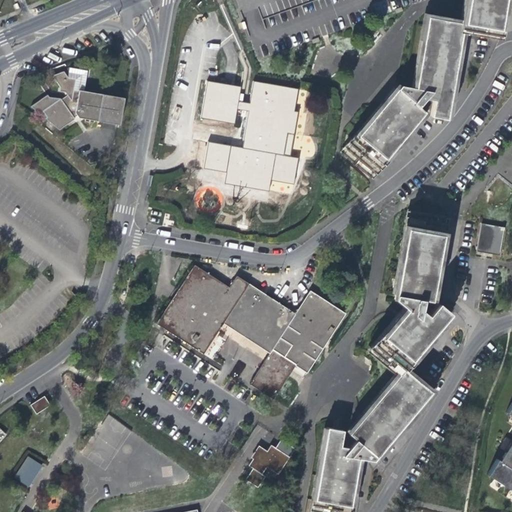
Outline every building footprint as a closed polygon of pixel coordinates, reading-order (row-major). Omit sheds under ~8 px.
[(503,0),(465,0),(462,22),(461,30),(498,36),(503,0)] [(461,30),(462,22),(427,17),(415,88),(424,113),(427,116),(446,118),(461,30)] [(67,77),(63,71),(51,77),(58,85),(55,88),(60,89),(64,93),(61,95),(58,98),(57,97),(48,96),(45,94),(29,106),(58,129),(74,119),(72,117),(75,114),(78,118),(119,125),(124,98),(83,91),(87,71),(69,67),(67,77)] [(241,141),(242,141),(244,142),(243,149),(241,148),(206,142),(201,167),(224,171),(224,173),(222,183),(268,191),(269,181),(270,179),(292,183),(297,158),(281,156),(276,155),(280,133),(285,134),(290,134),(294,112),(293,112),(288,111),(293,88),(252,81),(248,104),(237,102),(240,87),(213,82),(207,81),(200,119),(233,124),(236,109),(247,111),(241,141)] [(424,113),(415,88),(399,85),(341,153),(371,178),(424,113)] [(297,89),(293,88),(288,111),(293,112),(297,89)] [(281,156),(285,134),(280,133),(276,155),(281,156)] [(267,193),(268,191),(222,183),(222,185),(267,193)] [(430,301),(445,217),(409,210),(393,299),(405,310),(399,316),(370,350),(399,374),(403,369),(449,314),(436,303),(435,305),(430,301)] [(481,223),(476,250),(500,254),(505,227),(481,223)] [(306,372),(344,313),(309,292),(302,303),(295,314),(249,285),(236,277),(229,288),(194,266),(178,291),(224,320),(272,350),(295,365),(306,372)] [(217,330),(221,324),(224,320),(178,291),(171,301),(217,330)] [(203,354),(217,330),(171,301),(157,324),(203,354)] [(221,324),(269,354),(272,350),(224,320),(221,324)] [(204,355),(211,358),(215,349),(208,346),(204,355)] [(292,370),(295,365),(272,350),(269,354),(265,361),(288,376),(292,370)] [(273,399),(288,376),(265,361),(250,384),(273,399)] [(431,392),(403,369),(399,374),(372,405),(348,433),(355,439),(349,447),(339,446),(342,430),(326,428),(310,511),(348,511),(358,458),(372,461),(431,392)] [(46,393),(32,403),(38,412),(52,403),(46,393)] [(511,406),(508,413),(511,415),(511,443),(503,457),(504,458),(502,461),(498,458),(488,474),(511,488),(511,406)] [(296,449),(277,437),(273,444),(292,455),(296,449)] [(272,445),(269,449),(266,455),(259,451),(255,458),(251,464),(255,467),(248,479),(260,487),(268,475),(264,472),(269,465),(273,468),(281,473),(292,455),(273,444),(272,445)] [(253,456),(255,458),(259,451),(266,455),(269,449),(261,444),(253,456)] [(28,487),(42,466),(28,457),(15,478),(28,487)]
